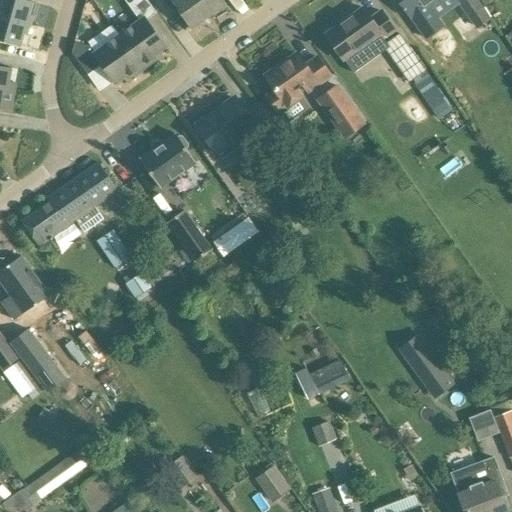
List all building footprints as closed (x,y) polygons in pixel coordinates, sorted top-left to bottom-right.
[(27,0),(0,0),(0,16),(30,25),(33,15),(29,14),(32,1),(27,0)] [(170,0),(191,28),(208,16),(196,0),(170,0)] [(196,0),(208,16),(226,3),(223,0),(196,0)] [(432,0),(399,0),(411,15),(432,0)] [(457,0),(476,26),(487,19),(473,0),(457,0)] [(395,30),(381,10),(370,18),(362,7),(325,33),(344,59),(380,34),(383,38),(395,30)] [(0,16),(0,40),(20,46),(23,33),(27,34),(30,25),(0,16)] [(157,58),(154,55),(166,47),(145,16),(118,35),(143,69),(157,58)] [(384,46),(409,80),(425,69),(400,34),(384,46)] [(143,69),(118,35),(95,51),(91,46),(75,42),(72,52),(87,74),(101,65),(114,84),(126,75),(129,79),(143,69)] [(330,76),(317,57),(305,65),(297,54),(286,61),(287,62),(267,76),(266,75),(265,76),(275,90),(269,95),(280,111),(308,92),(330,76)] [(0,87),(15,90),(16,83),(9,82),(11,68),(0,65),(0,87)] [(417,81),(437,110),(448,103),(428,74),(417,81)] [(338,84),(315,100),(344,140),(366,124),(338,84)] [(0,87),(0,109),(11,111),(15,90),(0,87)] [(197,125),(216,152),(253,126),(260,136),(272,127),(256,104),(244,112),(234,98),(217,110),(219,112),(199,126),(198,124),(197,125)] [(176,133),(140,158),(161,188),(197,163),(187,148),(188,147),(189,144),(183,135),(180,135),(178,136),(176,133)] [(450,201),(483,175),(461,148),(428,174),(450,201)] [(267,163),(279,178),(290,169),(278,154),(267,163)] [(119,191),(110,179),(98,162),(48,198),(50,201),(22,221),(38,245),(76,218),(84,231),(103,220),(96,207),(119,191)] [(194,261),(212,248),(185,210),(166,223),(194,261)] [(113,230),(97,240),(115,267),(131,257),(113,230)] [(280,240),(286,248),(296,241),(289,233),(280,240)] [(20,256),(0,271),(0,284),(8,296),(0,302),(0,305),(11,321),(48,295),(20,256)] [(142,273),(126,284),(135,298),(151,287),(142,273)] [(28,328),(10,342),(48,392),(66,378),(28,328)] [(17,357),(0,333),(0,364),(3,368),(17,357)] [(418,334),(398,349),(421,381),(433,397),(448,386),(436,370),(442,366),(418,334)] [(22,403),(42,390),(20,358),(1,371),(22,403)] [(310,376),(306,368),(295,373),(307,399),(349,379),(341,362),(310,376)] [(487,410),(466,416),(473,440),(495,434),(487,410)] [(511,456),(511,413),(511,410),(494,416),(510,457),(511,456)] [(311,428),(319,446),(336,439),(328,421),(311,428)] [(42,498),(37,491),(92,452),(86,444),(21,490),(28,498),(32,505),(42,498)] [(165,467),(176,483),(195,470),(183,454),(165,467)] [(459,494),(466,511),(499,511),(506,510),(500,492),(506,490),(493,456),(450,472),(459,494)] [(262,469),(258,472),(260,475),(268,487),(273,484),(281,497),(291,490),(274,465),(273,465),(271,463),(262,469)] [(312,495),(318,508),(327,504),(320,491),(312,495)]
